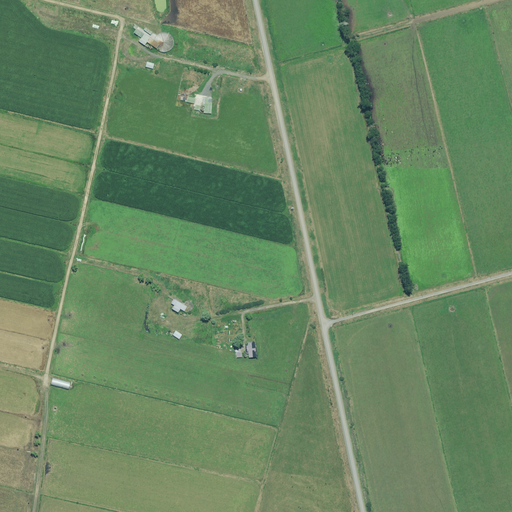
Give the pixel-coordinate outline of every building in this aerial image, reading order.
[(155,41),(137,29),(134,33),(141,38),(139,42),(151,50),(153,46),(157,49),(158,50),(159,51),(161,51),(163,52),(164,52),(166,52),(167,51),(169,51),(170,50),(171,48),(172,47),(173,45),(173,44),(173,42),(173,41),(173,39),(172,37),(171,36),(170,35),(169,34),(167,33),(165,33),(164,33),(162,33),(161,34),(159,34),(158,35),(157,36),(156,38),(155,39),(155,41)] [(204,98),(203,106),(203,107),(201,107),(201,113),(208,113),(211,114),(212,99),(204,98)] [(187,307),(174,299),(171,304),(174,305),(172,309),(178,313),(180,309),(184,311),(187,307)] [(182,335),(176,331),(173,335),(179,339),(182,335)] [(256,357),(255,342),(249,343),(249,346),(246,346),(247,352),(249,351),(249,358),(256,357)] [(70,382),(52,378),(50,385),(68,389),(70,382)]
